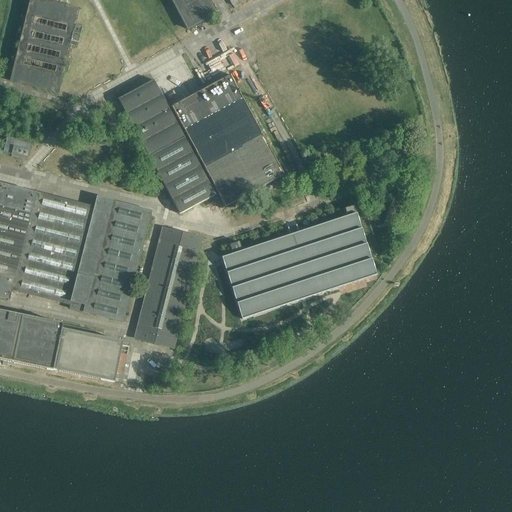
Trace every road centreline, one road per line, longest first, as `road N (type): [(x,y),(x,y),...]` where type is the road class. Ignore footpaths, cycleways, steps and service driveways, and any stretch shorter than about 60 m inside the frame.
road 1 (unclassified): [(198,399),(242,389),(304,357),(363,310),(413,246),(433,199),(441,148),(422,54),(398,0)]
road 2 (track): [(312,205),(304,171),(224,25)]
road 3 (unclassified): [(198,399),(106,393),(0,373)]
road 4 (unclassified): [(76,113),(229,22)]
road 5 (unclassified): [(303,207),(216,234),(161,210)]
road 6 (unclassified): [(161,210),(21,176)]
road 7 (unclassified): [(0,303),(129,331)]
road 8 (unclassified): [(161,210),(129,331)]
